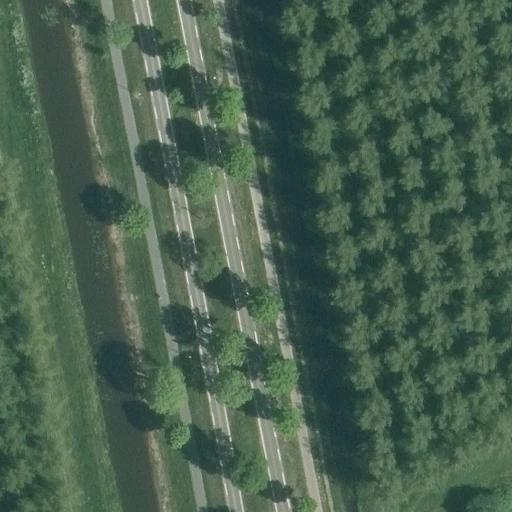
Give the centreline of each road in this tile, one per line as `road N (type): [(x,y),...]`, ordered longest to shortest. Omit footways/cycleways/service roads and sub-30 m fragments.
road 1 (tertiary): [(284,511),(183,0)]
road 2 (tertiary): [(139,0),(236,511)]
